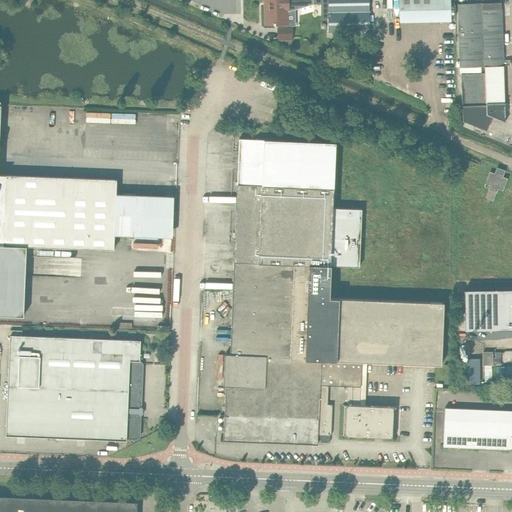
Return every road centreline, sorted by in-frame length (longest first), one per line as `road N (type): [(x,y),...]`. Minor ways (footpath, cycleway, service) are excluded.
road 1 (unclassified): [(180,475),(192,140),(210,88),(232,85),(275,103)]
road 2 (secondary): [(511,489),(180,475)]
road 3 (secondary): [(180,475),(0,468)]
